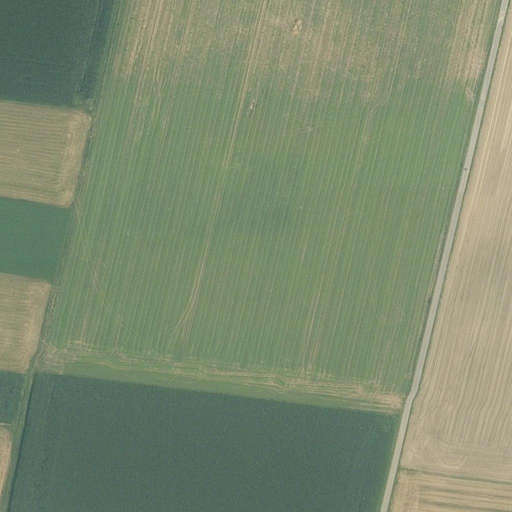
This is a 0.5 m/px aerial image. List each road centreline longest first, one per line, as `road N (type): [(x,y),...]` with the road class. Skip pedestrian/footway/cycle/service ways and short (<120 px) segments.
road 1 (track): [(385,511),(505,0)]
road 2 (track): [(16,511),(127,0)]
